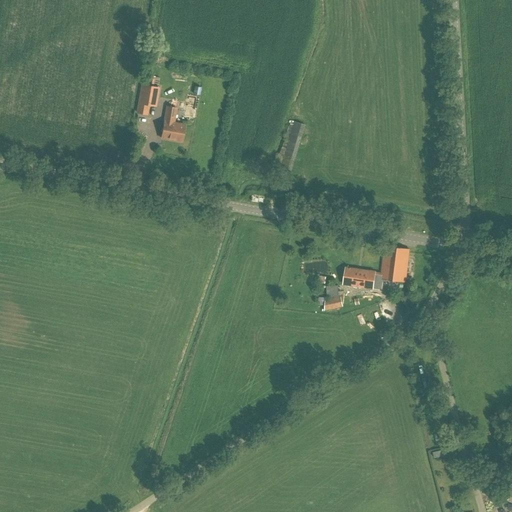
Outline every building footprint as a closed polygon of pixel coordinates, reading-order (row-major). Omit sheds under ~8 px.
[(156,107),(157,103),(160,87),(141,84),(136,113),(148,116),(149,106),(156,107)] [(200,95),(201,88),(194,86),(193,94),(200,95)] [(194,108),(196,99),(188,97),(186,107),(194,108)] [(182,142),(185,125),(175,124),(177,108),(166,106),(163,122),(164,122),(161,139),(182,142)] [(291,171),(305,125),(294,122),(280,167),(291,171)] [(406,283),(409,249),(384,245),(381,273),(375,272),(375,273),(346,268),(343,285),(373,289),(373,288),(380,289),(381,279),(398,282),(398,288),(404,289),(405,283),(406,283)] [(339,297),(339,285),(327,286),(327,298),(339,297)] [(324,311),(343,306),(342,303),(349,301),(347,295),(340,297),(341,298),(325,301),(324,311)] [(406,305),(412,300),(408,295),(402,300),(406,305)] [(446,449),(432,453),(434,458),(448,455),(446,449)]
